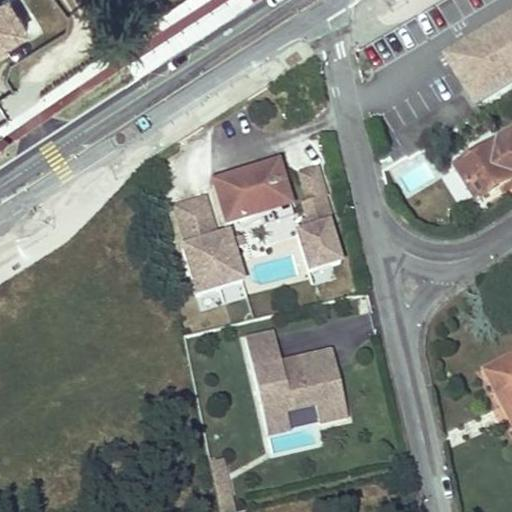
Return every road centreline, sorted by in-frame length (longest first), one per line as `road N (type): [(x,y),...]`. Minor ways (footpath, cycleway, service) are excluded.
road 1 (secondary): [(0,200),(309,0)]
road 2 (residential): [(322,0),(372,221)]
road 3 (residential): [(400,341),(438,511)]
road 4 (residential): [(372,221),(400,341)]
